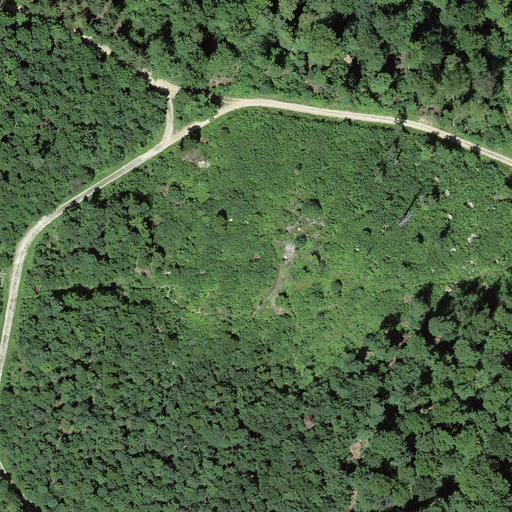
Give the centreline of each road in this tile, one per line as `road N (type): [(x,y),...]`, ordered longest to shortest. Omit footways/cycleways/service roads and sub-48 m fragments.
road 1 (track): [(511,163),(393,119),(250,100),(205,119),(30,232),(15,275)]
road 2 (track): [(0,5),(49,20),(161,87),(169,118),(163,145)]
